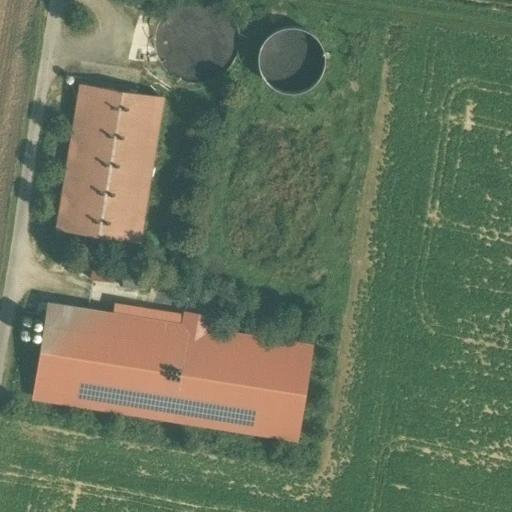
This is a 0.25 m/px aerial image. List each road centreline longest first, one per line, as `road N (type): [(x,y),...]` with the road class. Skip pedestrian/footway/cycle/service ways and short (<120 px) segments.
road 1 (track): [(54,0),(0,352)]
road 2 (track): [(511,29),(325,0)]
